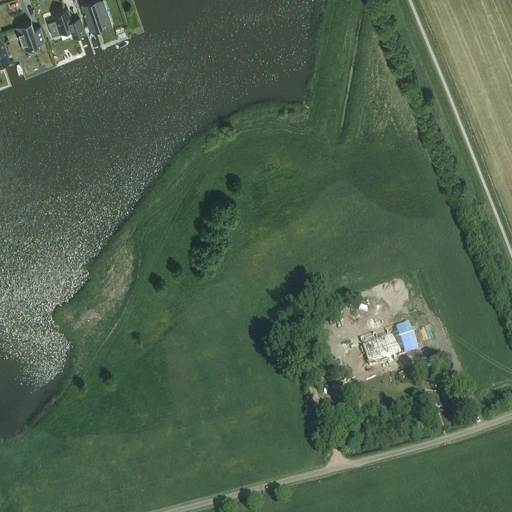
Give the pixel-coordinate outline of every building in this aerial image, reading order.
[(107,22),(100,0),(91,0),(80,4),(84,14),(86,14),(87,17),(85,18),(88,25),(93,23),(94,26),(107,22)] [(68,8),(53,13),(55,19),(59,32),(71,28),(74,37),(85,33),(80,18),(72,20),(68,8)] [(59,32),(55,19),(47,22),(52,35),(59,32)] [(45,40),(40,26),(34,28),(31,21),(16,26),(24,49),(39,44),(39,43),(45,40)] [(0,40),(0,63),(10,60),(3,39),(0,40)] [(385,321),(381,311),(371,315),(374,325),(385,321)] [(406,351),(418,347),(411,328),(399,332),(398,328),(390,330),(389,326),(360,336),(371,369),(395,361),(395,358),(407,354),(406,351)] [(340,361),(332,364),(334,370),(342,368),(340,361)] [(420,410),(422,418),(451,410),(449,402),(420,410)]
